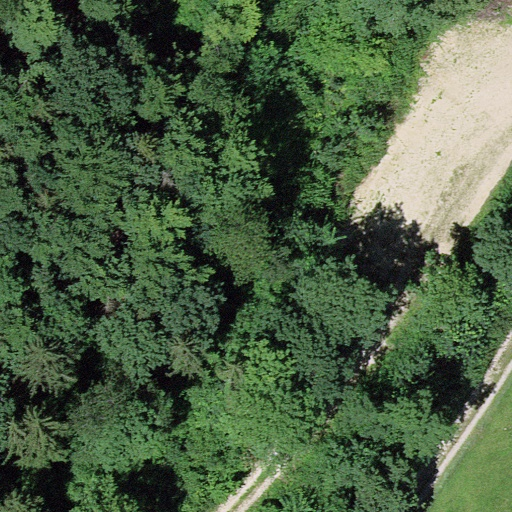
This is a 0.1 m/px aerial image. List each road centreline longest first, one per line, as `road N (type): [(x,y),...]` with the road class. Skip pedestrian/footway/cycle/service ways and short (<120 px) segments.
road 1 (track): [(511,126),(415,294),(237,511)]
road 2 (track): [(511,334),(399,511)]
